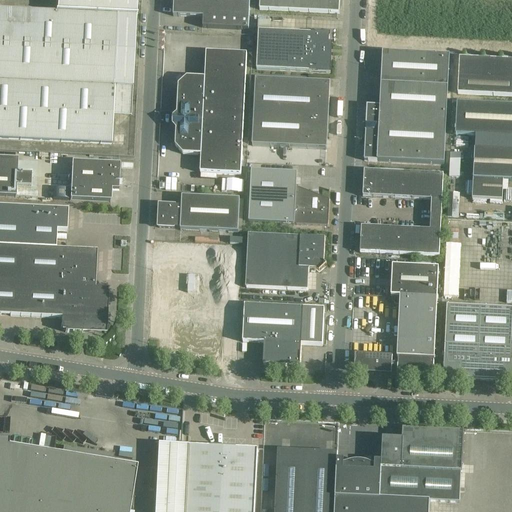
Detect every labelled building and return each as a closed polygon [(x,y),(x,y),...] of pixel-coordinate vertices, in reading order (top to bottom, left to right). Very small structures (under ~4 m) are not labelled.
[(0,11),(0,139),(111,145),(114,87),(131,88),(132,88),(135,17),(136,17),(136,16),(135,16),(136,0),(57,0),(56,13),(55,13),(55,14),(0,11)] [(249,0),(173,0),(173,17),(203,19),(203,29),(248,31),(249,0)] [(259,0),(259,11),(339,15),(339,0),(259,0)] [(456,0),(457,7),(511,9),(510,0),(456,0)] [(405,24),(456,27),(457,7),(403,4),(402,14),(406,14),(405,24)] [(511,9),(457,7),(456,27),(506,29),(507,19),(510,19),(511,9)] [(401,46),(454,49),(456,27),(405,24),(405,34),(401,34),(401,46)] [(506,29),(456,27),(454,49),(508,51),(509,40),(506,39),(506,29)] [(257,60),(256,70),(330,74),(331,44),(329,44),(329,35),(258,32),(257,60)] [(175,147),(176,147),(183,155),(201,156),(200,174),(241,176),(247,55),(206,53),(205,79),(187,79),(178,86),(177,111),(169,118),(169,126),(176,134),(175,147)] [(449,57),(382,54),(380,87),(447,91),(449,57)] [(511,61),(459,59),(457,95),(511,97),(511,61)] [(254,114),(328,117),(330,84),(255,80),(254,114)] [(379,108),(366,107),(364,162),(444,166),(447,91),(380,87),(379,108)] [(511,107),(457,105),(455,137),(511,139),(511,107)] [(254,114),(252,147),(326,150),(328,117),(254,114)] [(511,152),(474,150),(472,200),(502,202),(503,182),(511,182),(511,152)] [(0,197),(16,198),(16,187),(32,188),(32,174),(17,173),(18,160),(0,159),(0,197)] [(118,190),(118,184),(121,184),(121,183),(119,183),(119,165),(71,163),(70,201),(111,203),(111,191),(118,191),(118,190)] [(329,190),(328,201),(318,196),(318,193),(312,193),(312,194),(298,189),(296,189),(297,174),(251,172),(249,223),(328,227),(329,190)] [(364,172),(363,185),(383,186),(384,173),(364,172)] [(383,199),(402,200),(404,174),(384,173),(383,186),(383,199)] [(402,200),(422,201),(423,175),(404,174),(402,200)] [(53,175),(52,200),(68,201),(69,175),(53,175)] [(430,216),(441,217),(443,176),(423,175),(422,201),(431,201),(430,216)] [(383,186),(363,185),(363,198),(383,199),(383,186)] [(181,208),(159,207),(158,229),(180,230),(180,231),(238,234),(240,201),(182,198),(181,208)] [(105,314),(106,311),(107,311),(108,294),(107,294),(107,291),(104,291),(104,290),(95,289),(96,252),(55,250),(55,231),(66,232),(67,210),(0,207),(0,316),(61,319),(61,329),(62,329),(61,332),(65,332),(65,333),(82,334),(82,333),(85,332),(87,332),(90,331),(92,330),(95,329),(97,328),(99,326),(101,324),(102,322),(104,319),(105,317),(105,314)] [(420,231),(419,257),(439,258),(441,217),(430,216),(430,231),(420,231)] [(360,241),(380,242),(381,229),(361,228),(360,241)] [(381,229),(380,242),(380,255),(399,256),(401,230),(381,229)] [(399,256),(419,257),(420,231),(401,230),(399,256)] [(245,289),(308,292),(309,270),(316,271),(319,274),(327,267),(324,264),(325,240),(248,236),(245,289)] [(380,242),(360,241),(360,254),(380,255),(380,242)] [(167,249),(162,357),(218,366),(222,252),(167,249)] [(392,267),(391,297),(392,297),(392,301),(397,306),(400,306),(398,358),(434,360),(437,299),(439,269),(392,267)] [(303,309),(245,306),(243,343),(264,344),(263,366),(300,368),(301,346),(322,347),(324,310),(303,309)] [(443,379),(493,382),(507,382),(511,377),(511,310),(447,307),(443,379)] [(354,373),(389,374),(391,375),(392,358),(355,356),(354,373)] [(434,360),(398,358),(397,375),(433,377),(434,360)] [(394,441),(382,440),(381,463),(374,463),(374,473),(364,472),(364,468),(353,467),(353,472),(343,471),(344,461),(337,461),(337,454),(277,451),(274,511),(429,511),(430,502),(459,504),(463,434),(403,431),(403,436),(394,435),(394,441)] [(0,511),(129,511),(137,467),(113,463),(114,456),(102,454),(102,449),(76,445),(75,449),(63,447),(62,455),(8,446),(8,440),(0,440),(0,511)] [(236,449),(211,448),(189,447),(185,511),(254,511),(257,451),(236,450),(236,449)]
